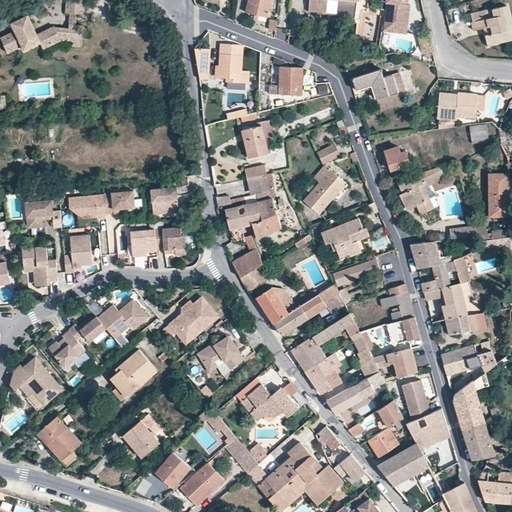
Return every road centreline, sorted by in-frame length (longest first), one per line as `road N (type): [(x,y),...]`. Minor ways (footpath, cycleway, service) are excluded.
road 1 (residential): [(485,511),(342,84),(308,58),(176,6)]
road 2 (residential): [(225,262),(294,375),(407,511)]
road 3 (residential): [(176,6),(225,262)]
road 4 (residential): [(21,325),(108,278),(194,277),(225,262)]
road 5 (tertiary): [(0,469),(143,511)]
road 6 (residential): [(431,0),(450,58),(511,73)]
